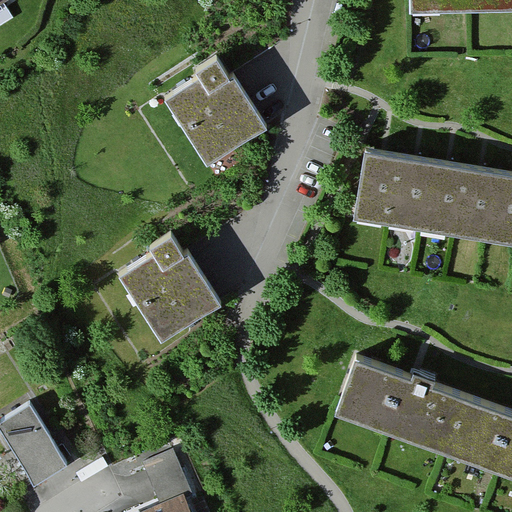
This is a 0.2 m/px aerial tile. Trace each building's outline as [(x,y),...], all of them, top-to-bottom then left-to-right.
[(511,0),(412,0),(413,9),(511,7),(511,0)] [(199,72),(203,78),(169,98),(207,164),(268,128),(237,77),(231,80),(219,60),(199,72)] [(511,173),(368,150),(358,215),(511,239),(511,173)] [(157,253),(123,274),(163,339),(223,302),(190,250),(185,253),(174,234),(153,247),(157,253)] [(416,379),(358,358),(339,410),(511,472),(511,411),(435,384),(438,376),(420,369),(416,379)] [(68,462),(30,403),(0,422),(0,425),(36,482),(68,462)] [(175,458),(146,470),(158,499),(187,488),(175,458)] [(190,511),(183,494),(139,511),(190,511)]
